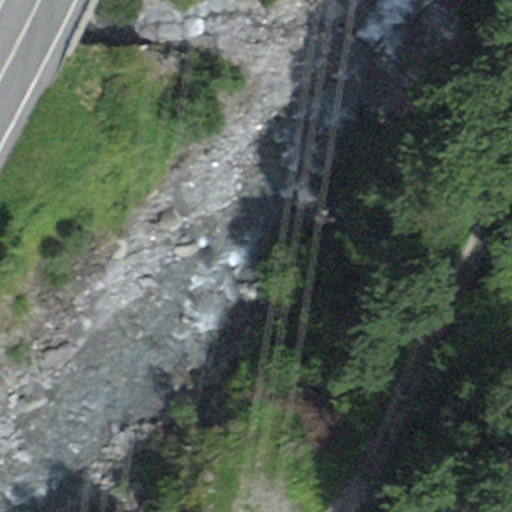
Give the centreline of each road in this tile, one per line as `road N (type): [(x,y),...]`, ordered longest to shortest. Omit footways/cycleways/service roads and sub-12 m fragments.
road 1 (track): [(338,511),(511,181)]
road 2 (track): [(348,497),(511,306)]
